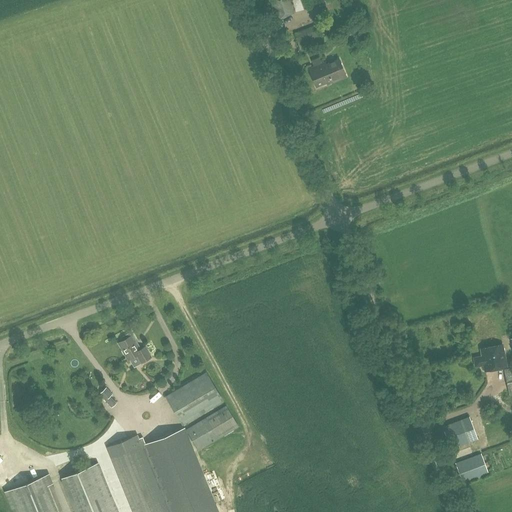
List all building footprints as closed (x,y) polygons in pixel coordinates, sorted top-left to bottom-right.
[(269,0),(276,19),(296,12),(290,0),(269,0)] [(299,0),(291,0),(297,14),(304,11),(299,0)] [(355,20),(345,23),(349,34),(359,31),(355,20)] [(319,25),(300,33),(306,49),(325,41),(319,25)] [(347,76),(340,60),(325,66),(324,64),(309,70),(316,88),(331,81),(332,82),(347,76)] [(145,346),(139,350),(134,341),(136,340),(131,332),(121,337),(123,340),(118,342),(128,360),(136,355),(141,363),(152,357),(145,346)] [(476,357),(478,366),(484,365),(485,370),(506,366),(502,344),(481,349),(482,356),(476,357)] [(492,369),(465,373),(467,390),(495,386),(492,369)] [(183,424),(223,400),(206,372),(166,396),(183,424)] [(112,394),(106,387),(99,394),(112,407),(116,403),(110,396),(112,394)] [(473,395),(445,404),(449,415),(477,406),(473,395)] [(238,426),(226,406),(186,430),(198,450),(238,426)] [(479,437),(470,416),(443,426),(452,448),(479,437)] [(218,511),(184,428),(145,443),(173,511),(218,511)] [(173,511),(145,443),(143,437),(138,438),(137,435),(107,447),(133,511),(173,511)] [(456,463),(463,483),(488,473),(481,454),(456,463)]
